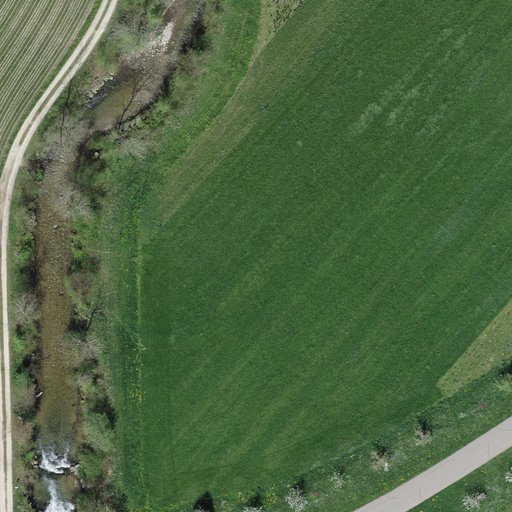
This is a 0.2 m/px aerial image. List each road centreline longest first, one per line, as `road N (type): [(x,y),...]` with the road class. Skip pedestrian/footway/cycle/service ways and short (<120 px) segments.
road 1 (track): [(110,0),(21,138),(3,195),(7,511)]
road 2 (tertiary): [(511,432),(386,511)]
